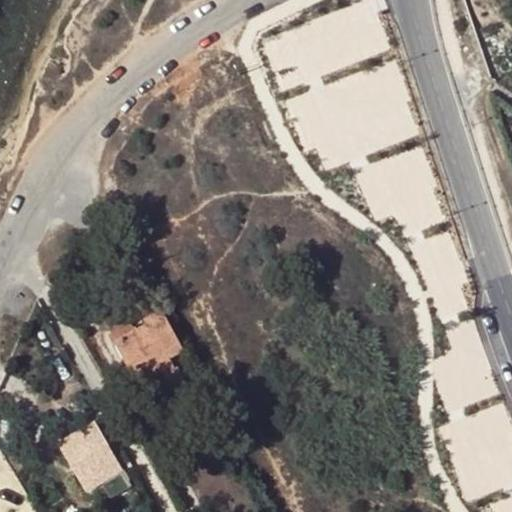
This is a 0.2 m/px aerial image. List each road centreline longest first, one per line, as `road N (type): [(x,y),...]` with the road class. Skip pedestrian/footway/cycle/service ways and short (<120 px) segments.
road 1 (unclassified): [(0,280),(44,172),(98,97),(260,0)]
road 2 (residential): [(413,0),(511,317)]
